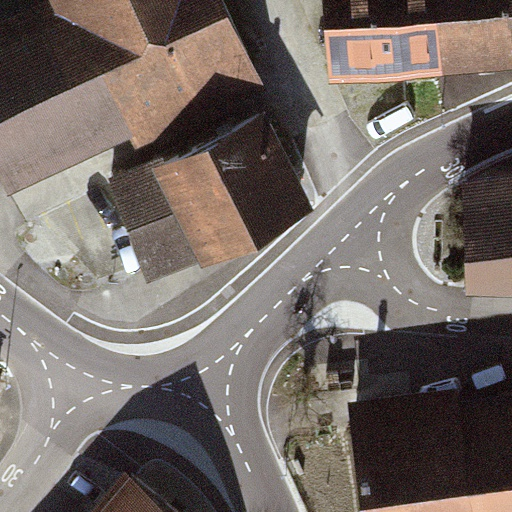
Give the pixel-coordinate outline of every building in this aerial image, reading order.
[(0,31),(0,164),(10,187),(256,78),(220,0),(59,0),(61,5),(0,31)] [(449,61),(443,0),(328,0),(335,71),(449,61)] [(511,0),(443,0),(449,61),(511,55),(511,0)] [(249,243),(307,205),(263,115),(199,153),(115,183),(154,275),(249,243)] [(511,286),(511,180),(471,186),(475,285),(511,286)] [(0,413),(15,365),(0,360),(0,413)] [(363,511),(511,511),(511,376),(461,382),(460,373),(348,387),(363,511)] [(179,511),(137,477),(105,511),(179,511)]
